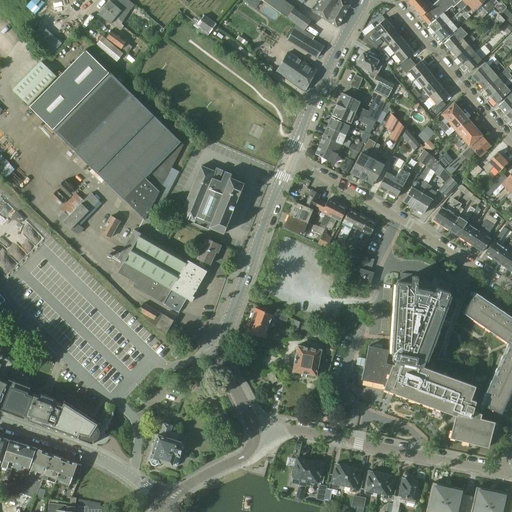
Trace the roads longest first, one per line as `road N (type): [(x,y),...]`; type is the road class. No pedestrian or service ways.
road 1 (tertiary): [(255,439),(223,338),(289,158)]
road 2 (residential): [(511,293),(289,158)]
road 3 (residential): [(500,476),(305,432),(255,439)]
road 4 (residential): [(387,0),(511,146)]
road 5 (tertiary): [(165,504),(77,448),(0,421)]
road 6 (tertiary): [(289,158),(362,0)]
